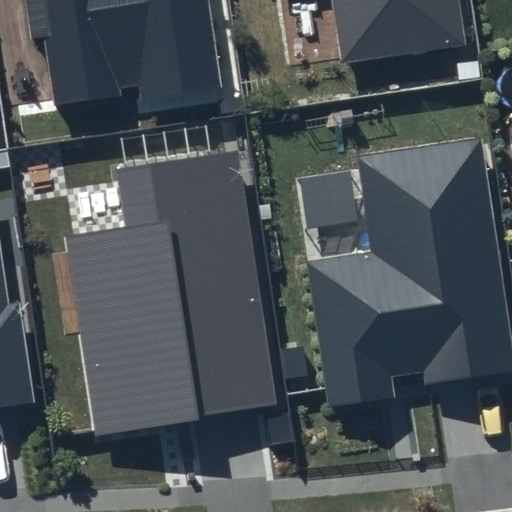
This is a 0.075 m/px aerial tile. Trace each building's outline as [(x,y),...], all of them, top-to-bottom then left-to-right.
[(39,0),(56,106),(135,93),(138,115),(225,100),(208,0),(39,0)] [(458,0),(332,0),(341,65),(466,47),(458,0)] [(511,343),(480,139),(358,155),(372,252),(307,262),(330,408),(395,398),(391,377),(422,372),(423,385),(511,371),(511,343)] [(237,151),(117,169),(126,227),(64,237),(95,435),(277,404),(237,151)] [(0,248),(0,406),(34,401),(20,301),(8,302),(0,248)]
